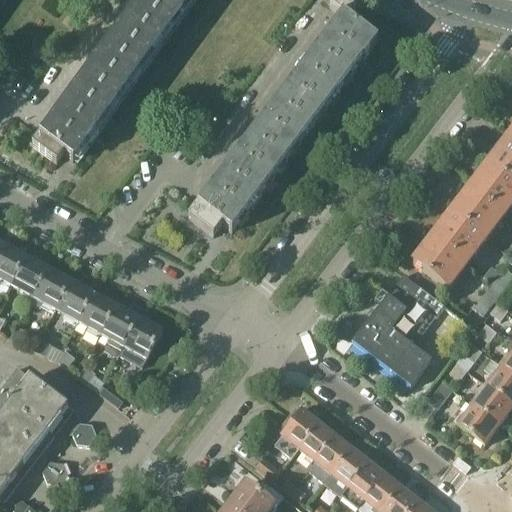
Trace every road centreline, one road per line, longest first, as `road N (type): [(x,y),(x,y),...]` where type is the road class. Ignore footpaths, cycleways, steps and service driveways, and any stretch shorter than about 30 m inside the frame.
road 1 (residential): [(454,5),(453,38),(241,323)]
road 2 (residential): [(286,343),(511,36)]
road 3 (residential): [(241,323),(0,198)]
road 4 (residential): [(286,343),(488,509)]
road 5 (residential): [(241,323),(91,511)]
road 6 (residential): [(157,511),(286,343)]
